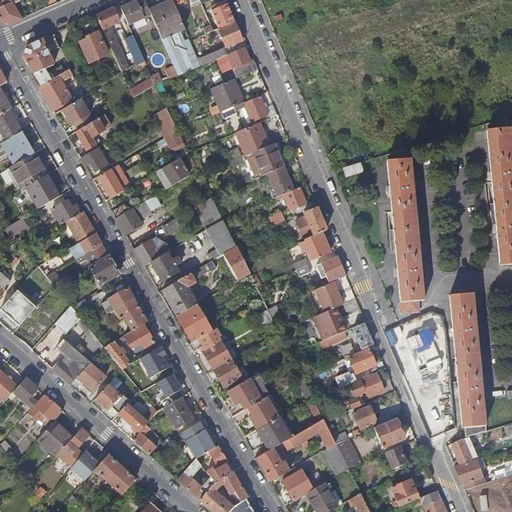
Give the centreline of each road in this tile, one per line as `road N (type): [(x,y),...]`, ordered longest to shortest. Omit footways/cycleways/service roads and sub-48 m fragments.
road 1 (residential): [(241,0),(461,511)]
road 2 (residential): [(0,48),(270,511)]
road 3 (residential): [(192,511),(0,338)]
